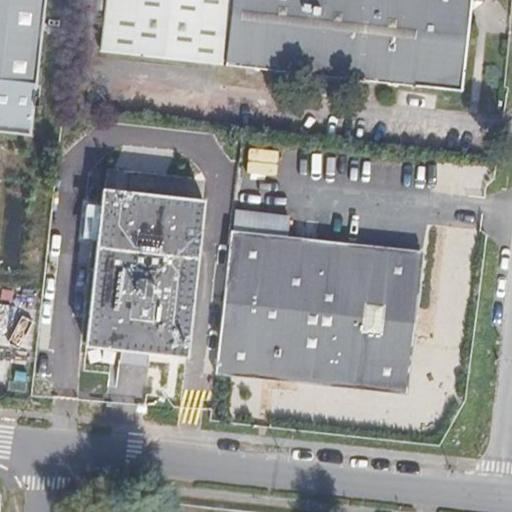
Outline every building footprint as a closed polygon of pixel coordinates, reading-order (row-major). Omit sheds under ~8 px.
[(0,0),(0,130),(29,134),(43,0),(0,0)] [(102,0),(97,52),(455,91),(465,0),(102,0)] [(202,231),(206,201),(101,189),(84,344),(121,348),(150,351),(189,355),(201,243),(202,231)] [(421,251),(227,230),(227,234),(226,246),(212,373),(406,394),(421,251)] [(150,351),(121,348),(120,360),(149,363),(150,351)]
